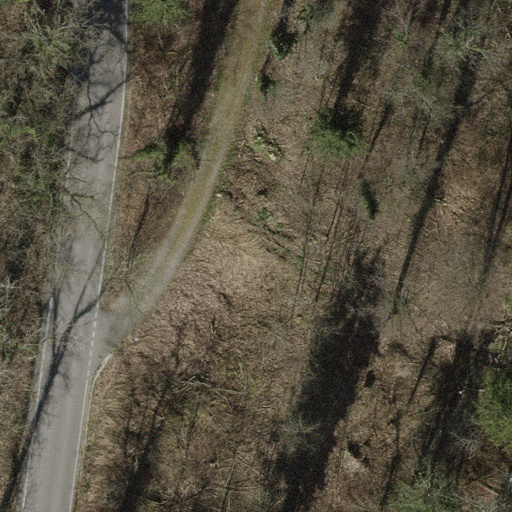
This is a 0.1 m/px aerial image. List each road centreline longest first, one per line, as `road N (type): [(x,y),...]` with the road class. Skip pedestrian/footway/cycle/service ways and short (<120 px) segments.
road 1 (tertiary): [(100,0),(88,217),(48,511)]
road 2 (track): [(70,341),(133,309),(170,259),(245,56),(253,0)]
